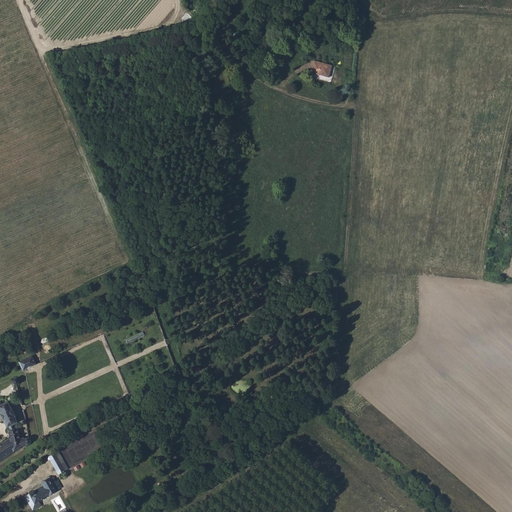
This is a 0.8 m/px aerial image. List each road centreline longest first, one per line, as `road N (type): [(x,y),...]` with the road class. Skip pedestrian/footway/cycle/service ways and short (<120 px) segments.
road 1 (track): [(353,108),(334,394),(167,511)]
road 2 (track): [(20,0),(82,152)]
